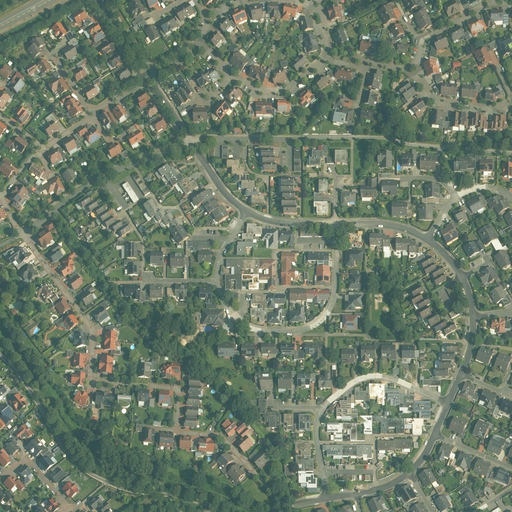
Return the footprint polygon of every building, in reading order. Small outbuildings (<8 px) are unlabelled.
[(145,12),(137,0),(129,5),(132,9),(131,9),(133,13),(131,15),(134,19),(141,14),(145,12)] [(145,0),(147,2),(146,3),(150,9),(157,4),(155,1),(154,0),(145,0)] [(413,0),(408,0),(404,2),(407,6),(410,11),(418,7),(417,4),(415,1),(414,2),(413,0)] [(418,7),(410,11),(413,15),(417,13),(424,9),(426,8),(423,1),(417,4),(418,7)] [(393,2),(386,6),(387,8),(389,7),(391,11),(396,9),(393,2)] [(454,2),(447,5),(448,7),(444,9),(444,10),(445,12),(446,13),(449,17),(460,12),(456,4),(455,2),(454,2)] [(163,8),(159,3),(155,6),(159,11),(163,8)] [(188,5),(181,9),(186,17),(193,13),(191,8),(188,5)] [(276,5),(272,5),(269,5),(269,7),(268,15),(271,15),(271,19),(277,20),(278,15),(279,6),(276,6),(276,5)] [(337,5),(327,8),(329,15),(339,12),(337,5)] [(297,9),(286,6),(284,15),(283,19),(289,20),(290,17),(295,18),(296,14),(297,9)] [(255,7),(253,7),(252,8),(250,8),(251,15),(252,15),(253,21),(258,20),(255,7)] [(387,8),(379,13),(380,13),(382,16),(381,16),(382,19),(393,14),(391,11),(389,7),(387,8)] [(181,9),(179,10),(179,9),(175,12),(177,16),(181,21),(182,20),(183,21),(187,18),(186,17),(181,9)] [(242,9),(231,14),(233,18),(234,18),(237,23),(242,20),(243,22),(246,20),(243,13),(244,13),(242,9)] [(81,12),(72,17),(75,22),(75,25),(76,25),(80,23),(81,24),(82,23),(86,28),(88,27),(85,23),(88,21),(84,15),(83,15),(81,12)] [(339,12),(329,15),(331,22),(337,20),(341,19),(341,18),(339,12)] [(419,15),(415,17),(418,23),(417,24),(428,18),(425,12),(419,15)] [(502,12),(495,13),(495,12),(491,13),(491,18),(492,22),(493,22),(503,22),(502,12)] [(306,16),(302,13),(301,15),(299,19),(301,20),(301,22),(307,20),(306,16)] [(488,13),(484,15),(487,21),(484,23),(487,28),(490,27),(491,29),(495,27),(493,22),(492,22),(491,18),(490,17),(488,13)] [(141,14),(134,19),(138,25),(140,24),(145,21),(141,14)] [(382,19),(382,20),(381,20),(382,23),(384,23),(385,23),(386,25),(392,21),(395,20),(393,15),(394,15),(393,14),(382,19)] [(175,23),(171,18),(165,21),(171,31),(177,27),(175,23)] [(428,18),(417,24),(419,27),(419,26),(421,30),(425,28),(426,29),(432,26),(428,18)] [(307,20),(301,22),(302,25),(301,25),(303,32),(312,30),(310,19),(307,20)] [(145,21),(140,24),(143,29),(148,26),(145,21)] [(171,31),(165,21),(159,25),(163,30),(165,34),(171,31)] [(227,23),(224,21),(222,21),(221,22),(222,22),(218,26),(221,29),(220,30),(224,34),(229,29),(228,28),(230,26),(231,25),(229,24),(228,23),(227,23)] [(476,21),(472,23),(471,21),(470,22),(470,23),(470,24),(467,25),(472,35),(476,32),(483,29),(481,24),(481,23),(478,24),(476,21)] [(241,25),(239,26),(238,24),(235,25),(236,28),(241,33),(244,32),(241,25)] [(66,35),(60,25),(52,30),(55,34),(54,36),(55,37),(57,38),(58,40),(66,35)] [(90,29),(87,31),(91,37),(100,31),(96,25),(90,29)] [(400,26),(391,30),(395,38),(399,37),(404,34),(400,26)] [(153,27),(145,32),(151,43),(160,37),(153,27)] [(459,28),(449,34),(453,42),(457,40),(464,37),(463,35),(459,28)] [(100,31),(91,37),(95,43),(99,41),(104,37),(100,31)] [(226,39),(218,32),(216,35),(221,40),(223,42),(226,39)] [(338,34),(334,36),(338,46),(346,43),(344,38),(345,37),(343,33),(343,32),(338,34)] [(216,35),(215,34),(209,41),(215,47),(221,40),(216,35)] [(72,35),(66,39),(69,43),(75,39),(72,35)] [(443,36),(432,42),(434,45),(437,51),(443,48),(444,48),(448,46),(443,36)] [(309,39),(304,40),(304,41),(307,49),(308,49),(309,53),(318,50),(315,37),(309,39)] [(45,45),(41,39),(37,41),(41,48),(45,45)] [(69,43),(68,44),(70,48),(71,47),(72,47),(78,43),(75,39),(69,43)] [(36,40),(31,43),(33,48),(30,50),(32,53),(30,54),(33,59),(42,54),(39,49),(41,48),(37,41),(36,40)] [(370,43),(362,41),(361,48),(360,51),(368,53),(370,43)] [(392,44),(384,42),(382,52),(390,53),(391,49),(392,44)] [(101,48),(99,49),(100,51),(104,57),(106,56),(107,56),(110,54),(110,53),(114,51),(109,43),(101,48)] [(377,44),(370,43),(368,53),(375,54),(376,48),(377,44)] [(409,47),(399,44),(398,46),(397,52),(398,52),(407,55),(409,47)] [(490,44),(483,47),(485,50),(487,54),(493,51),(490,44)] [(502,46),(507,56),(511,54),(506,44),(502,46)] [(95,48),(91,50),(94,54),(100,51),(99,49),(101,48),(99,45),(95,48)] [(434,45),(432,46),(431,49),(432,49),(429,57),(436,59),(438,54),(436,51),(437,51),(434,45)] [(507,56),(502,46),(498,48),(502,58),(507,56)] [(70,48),(62,53),(65,56),(64,59),(67,59),(67,60),(68,60),(71,60),(71,56),(72,56),(74,56),(76,54),(72,47),(71,47),(70,48)] [(485,50),(475,55),(481,67),(484,66),(485,66),(488,65),(488,64),(491,62),(487,54),(485,50)] [(235,57),(231,62),(233,64),(233,65),(235,67),(244,58),(239,54),(238,53),(235,57)] [(112,56),(104,61),(107,65),(110,63),(109,61),(113,58),(112,56)] [(113,58),(109,61),(110,63),(113,68),(116,67),(119,65),(122,63),(117,56),(113,58)] [(300,58),(295,62),(296,64),(292,67),(297,72),(307,63),(304,59),(301,56),(300,58)] [(244,58),(235,67),(238,69),(239,69),(241,71),(246,66),(249,63),(249,62),(244,58)] [(45,61),(37,66),(37,67),(35,68),(36,70),(39,69),(41,73),(40,75),(42,77),(45,75),(44,74),(46,72),(47,72),(49,71),(49,70),(50,69),(45,61)] [(430,63),(424,64),(425,71),(427,70),(436,69),(435,63),(435,62),(430,63)] [(33,64),(25,69),(29,75),(36,70),(35,68),(33,64)] [(12,72),(5,67),(0,73),(0,75),(6,80),(9,76),(12,72)] [(260,69),(254,67),(253,67),(252,70),(250,76),(255,78),(255,79),(256,80),(260,69)] [(436,69),(427,70),(428,77),(434,76),(439,75),(439,74),(438,69),(439,68),(436,69)] [(81,69),(72,75),(77,82),(85,77),(81,69)] [(119,69),(111,73),(114,78),(117,76),(116,75),(121,72),(119,69)] [(121,72),(116,75),(117,76),(120,81),(122,79),(123,80),(124,80),(130,76),(125,69),(121,72)] [(215,71),(213,72),(212,69),(207,73),(206,73),(210,79),(213,77),(216,81),(219,78),(215,71)] [(267,72),(260,69),(256,80),(258,80),(264,82),(265,78),(267,73),(267,72)] [(282,69),(279,70),(279,71),(273,73),(274,77),(272,78),(274,84),(278,83),(284,81),(286,80),(285,76),(284,76),(282,69)] [(343,80),(345,71),(343,70),(343,71),(337,70),(337,72),(330,71),(333,77),(338,78),(338,79),(343,80)] [(345,71),(343,80),(348,81),(353,82),(354,78),(355,74),(353,73),(347,72),(347,71),(345,71)] [(20,75),(16,72),(16,73),(12,78),(11,79),(14,82),(16,80),(20,83),(23,79),(20,75)] [(206,73),(207,73),(206,72),(200,75),(207,85),(212,81),(210,79),(206,73)] [(207,85),(200,75),(195,79),(198,83),(201,88),(207,85)] [(328,76),(324,79),(327,82),(328,82),(330,84),(333,81),(331,79),(328,76)] [(324,79),(322,77),(314,83),(320,90),(325,86),(324,85),(327,82),(324,79)] [(372,77),(369,77),(368,83),(368,87),(371,87),(371,88),(376,89),(377,86),(379,86),(380,79),(372,77)] [(100,78),(92,83),(94,86),(102,82),(100,78)] [(54,79),(47,83),(50,89),(52,88),(51,87),(57,84),(54,79)] [(20,83),(16,80),(14,82),(14,83),(13,82),(11,85),(12,85),(10,88),(17,94),(24,86),(20,83)] [(68,90),(62,80),(57,84),(51,87),(52,88),(54,92),(56,90),(60,96),(68,90)] [(407,83),(398,89),(402,95),(411,88),(410,87),(407,83)] [(191,88),(187,84),(182,87),(184,91),(188,97),(194,93),(191,88)] [(445,86),(442,86),(441,95),(447,96),(448,96),(449,85),(445,85),(445,86)] [(456,86),(449,85),(448,96),(450,96),(456,96),(456,90),(457,87),(456,87),(456,86)] [(505,96),(500,86),(496,88),(497,90),(498,90),(501,97),(505,96)] [(92,87),(84,93),(88,100),(97,95),(92,87)] [(235,88),(234,90),(232,87),(230,89),(227,92),(236,99),(239,97),(240,97),(242,95),(241,93),(235,88)] [(475,88),(463,87),(462,97),(475,98),(475,93),(476,88),(475,88)] [(411,88),(402,95),(406,101),(411,97),(415,94),(412,90),(411,88)] [(14,95),(6,90),(3,94),(8,98),(10,97),(11,98),(14,95)] [(497,90),(492,93),(487,92),(486,101),(494,102),(501,98),(501,97),(498,90),(497,90)] [(188,97),(184,91),(179,94),(185,104),(191,100),(188,97)] [(306,91),(298,99),(301,101),(299,103),(304,108),(309,103),(314,99),(306,91)] [(236,99),(227,92),(226,94),(224,97),(227,99),(232,104),(236,99)] [(142,93),(139,95),(138,95),(136,96),(136,97),(135,98),(138,102),(139,102),(141,105),(144,103),(147,101),(145,98),(146,97),(145,96),(144,96),(142,93)] [(370,94),(366,93),(364,104),(373,106),(374,101),(376,102),(377,102),(378,97),(378,96),(370,94)] [(185,104),(179,94),(173,98),(179,107),(180,107),(183,105),(185,104)] [(343,126),(344,124),(350,125),(351,123),(351,122),(352,120),(351,120),(353,112),(342,109),(342,106),(343,106),(344,100),(344,97),(339,96),(334,100),(333,105),(334,105),(333,110),(339,111),(339,116),(335,115),(333,123),(343,126)] [(65,106),(69,112),(79,106),(78,105),(77,105),(74,100),(68,104),(65,106)] [(419,100),(417,102),(415,103),(413,104),(410,107),(418,118),(423,114),(421,112),(426,109),(419,100)] [(408,103),(402,107),(405,111),(410,107),(413,104),(411,101),(408,103)] [(223,104),(221,102),(219,104),(218,104),(216,106),(226,114),(225,114),(229,110),(229,109),(223,104)] [(230,106),(225,102),(223,104),(229,109),(229,110),(231,111),(233,109),(230,106)] [(286,102),(278,102),(278,105),(278,106),(278,109),(278,110),(278,111),(284,111),(284,112),(289,112),(289,111),(289,103),(286,103),(286,102)] [(79,106),(69,112),(72,118),(82,112),(79,108),(80,108),(79,106)] [(153,106),(145,111),(149,118),(153,116),(156,115),(156,114),(157,113),(153,106)] [(226,114),(216,106),(214,109),(213,111),(215,112),(214,114),(218,118),(220,119),(222,117),(223,118),(226,114)] [(120,107),(119,108),(118,108),(117,109),(117,110),(113,112),(115,115),(116,118),(117,118),(119,120),(124,117),(126,116),(123,111),(120,107)] [(19,108),(14,114),(18,117),(21,112),(23,110),(19,108)] [(131,117),(126,109),(123,111),(126,116),(124,117),(126,120),(131,117)] [(194,110),(194,116),(194,120),(200,120),(201,122),(207,122),(207,110),(194,110)] [(374,113),(363,110),(361,121),(364,121),(364,119),(365,119),(367,119),(368,120),(371,121),(372,120),(374,113)] [(21,112),(18,117),(16,119),(23,124),(26,121),(27,121),(28,119),(28,118),(28,117),(21,112)] [(437,113),(437,114),(433,114),(432,114),(432,117),(432,118),(432,124),(437,125),(437,126),(439,126),(442,126),(442,122),(442,119),(441,118),(442,114),(440,114),(439,113),(437,113)] [(107,114),(100,118),(106,127),(110,124),(111,125),(113,124),(108,116),(107,114)] [(57,122),(51,115),(48,118),(51,123),(52,122),(53,125),(57,122)] [(458,116),(452,115),(451,123),(451,128),(453,128),(453,132),(458,132),(459,133),(459,131),(459,127),(460,115),(458,115),(458,116)] [(76,117),(69,122),(71,126),(78,121),(76,117)] [(157,122),(153,125),(157,131),(161,129),(165,130),(165,127),(166,126),(162,119),(157,122)] [(51,123),(43,129),(49,137),(57,130),(53,125),(52,122),(51,123)] [(84,128),(77,132),(80,137),(87,133),(84,128)] [(94,130),(84,136),(90,145),(100,139),(94,130)] [(136,130),(135,131),(133,132),(130,134),(131,136),(127,139),(132,146),(136,143),(137,144),(138,143),(138,142),(142,139),(136,130)] [(22,141),(18,138),(14,144),(12,146),(12,147),(18,151),(18,152),(21,154),(21,153),(27,145),(22,141)] [(73,143),(70,139),(62,143),(68,153),(76,148),(73,143)] [(14,144),(9,140),(4,147),(9,151),(12,147),(12,146),(14,144)] [(82,148),(76,141),(73,143),(76,148),(77,151),(82,148)] [(115,146),(114,147),(112,146),(106,150),(109,155),(112,155),(113,157),(120,153),(116,146),(115,146)] [(65,156),(60,149),(56,151),(60,158),(61,159),(65,156)] [(56,151),(47,156),(50,160),(49,161),(50,162),(51,162),(52,164),(56,162),(56,161),(60,158),(56,151)] [(126,151),(120,155),(123,160),(130,158),(126,151)] [(347,152),(335,152),(335,165),(347,165),(347,152)] [(391,154),(382,154),(379,154),(379,163),(382,163),(382,168),(391,168),(391,161),(390,161),(390,158),(391,158),(391,154)] [(413,156),(403,156),(403,166),(409,166),(409,167),(413,167),(413,163),(413,156)] [(484,157),(475,156),(475,162),(475,164),(480,164),(480,162),(483,162),(484,162),(484,157)] [(12,165),(5,159),(2,164),(4,165),(5,164),(9,168),(12,165)] [(469,160),(456,160),(456,164),(454,165),(454,173),(460,173),(460,172),(467,171),(467,169),(469,169),(469,167),(470,167),(470,162),(469,160)] [(492,162),(484,162),(483,162),(480,162),(480,164),(480,171),(487,171),(487,173),(488,173),(488,172),(491,172),(491,162),(492,162)] [(9,168),(5,164),(4,165),(0,170),(0,171),(2,173),(2,174),(4,175),(5,175),(8,177),(13,171),(9,168)] [(37,167),(36,168),(34,166),(34,165),(33,165),(29,171),(39,179),(44,173),(41,171),(41,170),(37,167)] [(69,165),(61,169),(64,174),(71,170),(71,171),(72,170),(69,165)] [(511,165),(511,166),(509,166),(508,167),(505,167),(504,168),(504,172),(503,173),(503,177),(504,178),(508,178),(509,179),(511,178),(511,165)] [(168,166),(159,172),(162,178),(165,177),(172,172),(168,166)] [(64,174),(63,175),(68,184),(76,179),(71,171),(71,170),(64,174)] [(172,172),(165,177),(169,183),(170,182),(178,176),(174,170),(172,172)] [(178,176),(170,182),(173,188),(178,185),(185,181),(181,175),(178,176)] [(58,179),(44,186),(46,190),(48,194),(54,191),(56,196),(64,191),(58,179)] [(185,181),(178,185),(182,190),(183,190),(191,184),(187,179),(185,181)] [(397,198),(397,182),(385,182),(385,179),(378,179),(378,183),(383,183),(383,194),(390,194),(390,198),(397,198)] [(369,188),(361,188),(361,199),(376,199),(376,180),(369,180),(369,188)] [(191,184),(183,190),(185,194),(186,193),(188,195),(198,188),(194,182),(191,184)] [(328,182),(317,182),(317,187),(319,187),(319,194),(322,194),(328,194),(328,182)] [(40,185),(36,191),(40,194),(46,190),(44,187),(43,187),(44,187),(43,187),(40,185)] [(24,191),(18,187),(15,191),(15,190),(14,192),(23,199),(27,194),(27,193),(24,191)] [(34,193),(27,187),(24,191),(27,193),(27,194),(31,197),(34,193)] [(439,187),(426,187),(426,192),(427,192),(427,199),(439,199),(439,187)] [(209,191),(194,201),(198,208),(202,205),(213,198),(209,191)] [(23,199),(14,192),(12,193),(13,194),(9,198),(14,202),(18,205),(23,199)] [(352,194),(341,194),(341,206),(346,206),(346,203),(355,203),(355,194),(352,194)] [(495,200),(494,198),(488,202),(492,209),(495,207),(502,203),(499,197),(495,200)] [(87,198),(78,203),(82,210),(86,207),(91,204),(87,198)] [(213,198),(202,205),(206,210),(216,203),(213,198)] [(478,198),(467,204),(472,214),(477,211),(483,208),(484,207),(482,204),(479,198),(478,198)] [(502,203),(495,207),(496,207),(499,213),(499,214),(505,210),(509,208),(505,201),(502,203)] [(18,205),(14,202),(11,206),(18,212),(21,207),(18,205)] [(91,204),(86,207),(90,214),(93,212),(98,208),(94,202),(91,204)] [(151,202),(143,207),(147,213),(155,208),(151,202)] [(216,203),(206,210),(209,215),(212,214),(220,208),(216,203)] [(321,204),(314,204),(314,209),(317,209),(317,215),(328,215),(328,204),(321,204)] [(407,204),(392,204),(392,216),(406,216),(407,216),(407,211),(407,204)] [(472,214),(467,204),(463,206),(467,212),(469,216),(472,214)] [(98,208),(93,212),(97,218),(98,217),(106,212),(102,206),(98,208)] [(220,208),(212,214),(215,219),(225,212),(222,207),(220,208)] [(429,207),(420,207),(420,216),(422,216),(422,220),(432,220),(432,210),(432,207),(429,207)] [(155,208),(147,213),(151,220),(155,217),(159,214),(155,208)] [(461,211),(454,215),(457,221),(461,219),(462,222),(467,219),(464,213),(462,210),(461,211)] [(106,212),(98,217),(102,224),(103,223),(110,218),(106,212)] [(159,214),(155,217),(159,223),(163,221),(167,218),(163,212),(159,214)] [(225,212),(215,219),(219,224),(229,218),(225,212)] [(167,218),(163,221),(167,227),(171,225),(175,222),(171,216),(167,218)] [(110,218),(103,223),(107,230),(110,227),(115,224),(111,218),(110,218)] [(175,222),(171,225),(175,231),(181,227),(183,226),(179,219),(175,222)] [(115,224),(110,227),(114,234),(117,232),(123,228),(118,222),(115,224)] [(256,225),(253,225),(247,225),(247,228),(247,235),(253,235),(262,235),(262,231),(262,228),(256,228),(256,225)] [(450,225),(446,228),(447,230),(441,234),(446,242),(450,240),(451,241),(458,238),(453,230),(451,225),(450,225)] [(123,228),(117,232),(122,238),(130,232),(126,226),(123,228)] [(497,240),(490,226),(479,232),(487,246),(491,243),(497,240)] [(175,231),(171,234),(174,238),(175,237),(178,241),(177,241),(179,245),(189,239),(181,227),(175,231)] [(46,231),(36,238),(42,247),(44,249),(48,246),(47,244),(47,243),(52,240),(46,231)] [(273,231),(266,231),(263,231),(262,231),(262,235),(262,240),(270,240),(270,249),(278,249),(278,241),(278,235),(273,235),(273,231)] [(294,233),(278,233),(278,235),(278,241),(288,241),(288,246),(293,246),(294,233)] [(502,248),(497,240),(491,243),(496,252),(499,251),(502,248)] [(478,241),(465,248),(471,258),(484,251),(478,241)] [(245,243),(238,243),(238,249),(237,249),(237,256),(246,256),(246,248),(253,248),(253,243),(245,243)] [(59,249),(56,245),(50,250),(53,253),(57,250),(59,249)] [(129,246),(125,246),(125,247),(125,259),(136,259),(136,253),(136,246),(129,246)] [(16,248),(8,253),(13,260),(16,258),(15,255),(19,253),(16,248)] [(29,258),(23,249),(19,253),(15,255),(16,258),(18,259),(19,258),(22,262),(21,263),(25,261),(26,261),(28,259),(28,258),(29,258)] [(53,253),(49,256),(53,263),(54,262),(55,263),(57,261),(57,260),(62,257),(57,250),(53,253)] [(357,252),(351,252),(351,254),(346,254),(346,267),(353,267),(353,261),(362,261),(362,254),(362,252),(357,252)] [(501,254),(495,257),(501,269),(511,263),(505,252),(504,252),(501,254)] [(202,253),(198,253),(198,263),(211,263),(211,253),(202,253)] [(161,254),(151,254),(150,265),(151,265),(151,264),(158,264),(158,266),(163,267),(163,257),(163,254),(161,254)] [(295,254),(282,254),(282,263),(282,270),(291,270),(291,260),(295,260),(295,254)] [(184,256),(171,256),(171,265),(177,265),(177,268),(184,268),(184,257),(184,256)] [(68,257),(62,262),(64,265),(64,269),(62,269),(59,271),(61,273),(60,275),(63,275),(64,277),(69,274),(71,274),(71,270),(72,271),(73,266),(72,266),(73,263),(68,257)] [(431,257),(420,263),(423,270),(433,264),(434,263),(431,257)] [(242,261),(228,261),(228,264),(227,264),(227,268),(235,268),(235,271),(235,276),(242,276),(242,261)] [(259,261),(245,261),(245,270),(254,270),(254,276),(259,276),(259,270),(259,261)] [(271,266),(271,261),(259,261),(259,270),(268,270),(271,266)] [(271,266),(268,270),(268,276),(276,276),(276,261),(271,261),(271,266)] [(29,267),(28,268),(27,267),(23,270),(24,271),(20,274),(24,280),(27,278),(29,281),(31,280),(36,276),(30,267),(29,267),(27,264),(25,265),(27,264),(29,267)] [(423,270),(426,276),(431,273),(437,270),(433,264),(423,270)] [(133,266),(128,266),(128,276),(138,276),(138,266),(133,266)] [(329,268),(317,268),(317,282),(319,282),(324,282),(329,282),(329,268)] [(441,268),(437,270),(431,273),(434,280),(443,274),(445,274),(441,268)] [(491,269),(483,273),(479,276),(483,284),(488,281),(489,283),(496,279),(497,279),(495,276),(491,269)] [(282,270),(282,278),(282,286),(290,286),(291,276),(295,276),(295,272),(294,270),(291,270),(282,270)] [(77,273),(69,279),(71,282),(77,277),(77,278),(79,277),(77,273)] [(36,276),(31,280),(35,284),(33,286),(40,281),(42,279),(38,274),(36,276)] [(443,274),(434,280),(438,286),(447,281),(443,274)] [(235,276),(226,276),(225,291),(231,291),(231,281),(236,281),(236,291),(242,291),(242,280),(242,276),(235,276)] [(254,276),(242,276),(242,280),(253,280),(253,286),(249,286),(249,291),(259,291),(259,281),(259,276),(254,276)] [(268,276),(259,276),(259,281),(268,281),(268,284),(269,284),(269,291),(276,291),(276,276),(268,276)] [(360,277),(352,276),(352,284),(349,284),(349,290),(360,290),(360,277)] [(71,282),(69,284),(74,290),(76,288),(77,289),(79,287),(79,286),(82,284),(77,278),(77,277),(71,282)] [(53,296),(45,285),(44,286),(40,281),(44,286),(34,293),(37,298),(40,295),(45,302),(49,299),(53,296)] [(507,289),(502,281),(499,283),(497,284),(500,289),(502,292),(507,289)] [(94,290),(90,285),(83,291),(85,294),(87,293),(89,295),(94,290)] [(420,286),(410,292),(414,298),(420,295),(423,293),(420,286)] [(139,287),(124,287),(124,297),(134,297),(134,301),(139,301),(139,287)] [(158,287),(158,288),(149,288),(149,291),(149,299),(162,299),(162,287),(158,287)] [(187,288),(175,287),(175,289),(175,297),(180,297),(180,302),(187,302),(187,297),(187,288)] [(212,290),(204,290),(204,289),(200,289),(200,301),(212,301),(212,290)] [(500,289),(492,293),(493,296),(492,297),(496,304),(501,301),(506,299),(505,298),(502,292),(500,289)] [(307,291),(290,291),(290,301),(302,301),(302,299),(307,299),(307,292),(307,291)] [(321,291),(315,291),(315,292),(307,292),(307,299),(307,300),(315,300),(315,303),(320,303),(320,300),(328,300),(328,298),(329,298),(329,292),(320,292),(321,291)] [(85,294),(79,298),(86,307),(93,301),(89,295),(87,293),(85,294)] [(53,296),(49,299),(52,304),(58,300),(55,295),(53,296)] [(414,298),(410,300),(414,306),(416,305),(423,301),(420,295),(414,298)] [(268,296),(262,296),(253,296),(253,305),(261,305),(261,310),(268,310),(268,296)] [(285,296),(268,296),(268,310),(274,310),(274,304),(285,304),(285,296)] [(354,297),(350,297),(349,303),(346,303),(346,311),(355,311),(355,306),(361,306),(361,297),(354,297)] [(506,299),(501,301),(504,307),(507,305),(507,304),(510,302),(507,297),(505,298),(506,299)] [(423,301),(416,305),(420,311),(427,307),(430,305),(427,299),(423,301)] [(52,304),(51,305),(53,308),(55,308),(57,306),(56,306),(61,303),(58,300),(52,304)] [(61,303),(56,306),(57,306),(59,309),(58,311),(59,311),(59,312),(60,314),(61,314),(62,315),(70,309),(63,301),(61,303)] [(105,302),(99,306),(102,309),(104,311),(109,308),(105,302)] [(304,307),(298,307),(298,314),(290,314),(290,322),(298,322),(298,321),(304,321),(304,314),(304,307)] [(420,311),(417,312),(422,321),(432,316),(427,307),(420,311)] [(102,309),(99,311),(97,313),(93,315),(95,318),(95,320),(97,322),(98,322),(99,323),(108,317),(104,311),(102,309)] [(261,310),(251,310),(251,317),(255,317),(255,318),(260,318),(260,323),(261,323),(264,323),(264,322),(268,322),(268,316),(268,310),(261,310)] [(282,310),(276,310),(276,316),(268,316),(268,322),(268,324),(282,324),(282,317),(282,310)] [(223,312),(204,312),(204,318),(205,318),(205,323),(215,323),(215,326),(223,327),(223,324),(223,322),(222,322),(223,312)] [(441,323),(435,314),(432,316),(422,321),(423,321),(426,319),(426,320),(427,319),(430,324),(429,324),(431,328),(441,323)] [(65,322),(64,323),(66,325),(69,330),(72,328),(73,328),(75,327),(75,326),(78,324),(72,317),(65,322)] [(355,317),(343,317),(343,324),(345,324),(345,330),(357,330),(357,317),(355,317)] [(63,318),(55,323),(58,327),(60,326),(62,328),(66,325),(64,323),(65,322),(63,318)] [(333,318),(333,322),(329,322),(329,327),(334,327),(334,322),(339,322),(339,318),(333,318)] [(441,323),(431,328),(431,329),(433,328),(436,334),(442,330),(447,328),(443,322),(441,323)] [(504,322),(492,322),(492,330),(494,330),(496,332),(496,334),(498,334),(497,335),(499,336),(500,336),(502,335),(502,334),(504,334),(504,330),(504,322)] [(447,328),(442,330),(446,336),(457,330),(453,324),(447,328)] [(114,326),(105,328),(106,332),(106,334),(113,334),(113,330),(115,330),(114,326)] [(79,328),(73,333),(75,336),(75,340),(74,341),(73,342),(73,344),(74,345),(76,345),(76,348),(86,346),(85,335),(83,335),(82,331),(79,328)] [(106,334),(105,337),(105,342),(115,343),(115,339),(117,338),(117,336),(116,335),(113,334),(106,334)] [(115,343),(105,342),(105,344),(104,350),(111,351),(115,351),(115,348),(116,346),(116,344),(115,343)] [(233,345),(219,345),(219,357),(233,357),(233,352),(233,345)] [(255,345),(242,345),(242,357),(243,357),(243,356),(247,356),(247,357),(254,357),(255,351),(255,345)] [(276,346),(262,346),(262,350),(262,355),(269,355),(269,358),(276,358),(276,346)] [(294,346),(282,346),(282,356),(294,356),(294,352),(294,346)] [(322,346),(306,346),(306,355),(316,355),(316,362),(322,362),(322,346)] [(457,346),(447,346),(446,354),(454,354),(457,354),(457,346)] [(374,347),(362,347),(362,362),(368,362),(368,359),(368,358),(374,358),(374,360),(374,350),(374,347)] [(392,348),(382,348),(382,360),(382,358),(390,358),(390,361),(396,361),(396,354),(395,354),(395,351),(395,348),(392,348)] [(415,348),(402,348),(402,359),(414,359),(415,352),(415,348)] [(492,354),(481,349),(476,359),(488,365),(492,358),(493,354),(492,354)] [(354,351),(342,351),(342,362),(348,362),(348,364),(354,364),(354,351)] [(446,354),(442,354),(442,362),(451,362),(454,362),(454,354),(446,354)] [(510,359),(500,355),(494,367),(495,368),(495,366),(501,368),(500,371),(501,371),(501,370),(506,372),(510,363),(511,360),(510,359)] [(80,357),(76,357),(76,356),(75,357),(74,357),(74,368),(84,369),(84,366),(85,365),(84,364),(84,359),(80,358),(80,357)] [(442,362),(439,362),(439,370),(448,370),(451,370),(451,362),(442,362)] [(170,365),(167,368),(166,367),(165,367),(163,369),(163,370),(165,372),(163,374),(162,379),(170,380),(170,375),(172,373),(175,373),(176,365),(170,365)] [(112,367),(100,366),(99,370),(100,370),(100,374),(111,375),(112,367)] [(151,367),(140,366),(140,372),(139,372),(138,378),(148,379),(149,371),(151,371),(151,367)] [(439,370),(436,370),(436,378),(439,378),(448,378),(448,370),(439,370)] [(78,375),(76,375),(76,377),(73,377),(72,384),(75,384),(75,386),(77,388),(78,387),(83,387),(84,383),(83,383),(84,380),(84,375),(78,375)] [(271,375),(258,375),(258,379),(259,379),(259,380),(260,380),(260,383),(261,390),(265,390),(265,391),(271,391),(271,386),(270,386),(271,383),(272,383),(273,383),(271,375)] [(291,376),(279,376),(279,390),(291,390),(292,382),(292,376),(291,376)] [(310,376),(299,376),(299,383),(302,383),(302,387),(310,387),(310,383),(310,376)] [(332,377),(319,377),(319,387),(325,387),(325,389),(333,389),(333,381),(333,377),(332,377)] [(199,380),(189,379),(188,384),(190,384),(189,387),(190,387),(200,388),(200,384),(199,384),(199,380)] [(476,388),(466,384),(461,396),(465,398),(467,394),(473,397),(476,388)] [(384,387),(377,387),(377,386),(370,386),(370,388),(370,396),(377,396),(378,397),(379,398),(379,404),(383,404),(383,406),(384,406),(385,394),(385,387),(385,386),(384,386),(384,387)] [(201,388),(190,387),(190,391),(189,391),(189,395),(199,396),(200,392),(201,392),(201,388)] [(366,392),(364,392),(364,393),(360,393),(360,392),(355,392),(355,396),(355,405),(355,400),(364,400),(364,405),(369,405),(370,396),(370,388),(366,388),(366,392)] [(9,394),(8,395),(13,400),(17,396),(20,400),(21,399),(19,396),(20,395),(15,389),(11,392),(9,394)] [(148,392),(138,391),(138,397),(137,398),(137,401),(138,402),(142,402),(143,401),(145,401),(148,402),(148,400),(148,392)] [(399,391),(394,391),(388,391),(388,394),(388,401),(394,401),(394,406),(399,406),(400,396),(399,391)] [(496,397),(484,392),(480,401),(487,404),(485,407),(490,409),(492,404),(496,397)] [(82,395),(79,393),(74,401),(78,403),(77,403),(80,405),(80,404),(84,406),(88,398),(85,397),(86,396),(82,394),(82,395)] [(169,393),(160,393),(159,402),(162,403),(163,404),(168,404),(169,404),(169,398),(169,393)] [(100,395),(99,395),(99,394),(96,394),(96,403),(98,405),(98,410),(103,410),(103,406),(104,395),(102,394),(102,397),(101,396),(100,395)] [(111,396),(106,396),(106,395),(104,395),(103,406),(111,406),(111,397),(111,396)] [(20,400),(17,396),(13,400),(10,403),(12,406),(13,406),(16,409),(16,410),(18,413),(26,406),(23,403),(24,402),(21,399),(20,400)] [(126,396),(123,396),(123,397),(117,396),(117,401),(118,401),(118,402),(117,402),(118,403),(118,405),(119,406),(120,407),(121,408),(123,409),(124,409),(126,409),(128,408),(129,408),(130,407),(129,407),(130,402),(131,397),(126,397),(126,396)] [(414,396),(400,396),(399,406),(399,409),(408,409),(408,412),(414,412),(414,403),(414,396)] [(189,398),(188,402),(187,402),(187,406),(195,406),(198,407),(198,406),(198,403),(199,403),(200,399),(198,399),(189,398)] [(154,401),(148,400),(148,402),(145,401),(145,408),(154,408),(154,401)] [(511,404),(505,401),(504,400),(501,408),(500,410),(511,415),(511,412),(511,403),(511,404)] [(347,402),(340,402),(340,406),(341,406),(341,409),(337,409),(337,414),(342,414),(342,418),(343,418),(353,418),(353,419),(357,419),(357,417),(357,410),(351,410),(351,406),(347,406),(347,402)] [(430,403),(419,403),(419,407),(418,407),(418,412),(419,412),(423,412),(423,420),(430,420),(430,419),(430,409),(430,403)] [(11,414),(4,406),(0,409),(0,413),(3,417),(5,419),(7,418),(11,414)] [(501,408),(496,406),(493,414),(493,415),(497,416),(500,410),(501,408)] [(195,409),(188,409),(188,412),(186,412),(186,417),(188,417),(197,417),(197,414),(198,414),(199,410),(198,410),(195,409)] [(266,414),(263,414),(263,418),(265,418),(265,423),(269,423),(269,428),(280,428),(280,425),(280,416),(280,414),(266,414)] [(292,416),(280,416),(280,425),(287,425),(287,430),(287,431),(292,431),(292,425),(292,416)] [(311,416),(299,416),(299,425),(299,430),(305,430),(305,432),(311,432),(311,416)] [(9,421),(7,418),(5,419),(3,417),(0,419),(1,420),(5,426),(10,422),(9,421)] [(372,417),(357,417),(357,419),(357,423),(366,423),(366,431),(364,431),(364,435),(372,435),(372,423),(372,417)] [(387,417),(372,417),(372,423),(381,423),(381,435),(387,435),(387,427),(387,420),(387,417)] [(467,424),(454,418),(449,430),(459,434),(462,435),(463,432),(467,424)] [(187,420),(186,420),(186,423),(185,423),(184,428),(191,428),(191,429),(194,429),(194,428),(195,428),(196,424),(197,424),(197,420),(187,420)] [(404,420),(387,420),(387,427),(398,427),(398,435),(404,435),(404,420)] [(423,420),(408,420),(408,425),(413,425),(413,435),(421,435),(421,425),(423,425),(423,420)] [(230,422),(227,425),(227,426),(223,430),(229,437),(231,435),(232,435),(236,431),(237,430),(236,429),(230,422)] [(482,425),(478,423),(474,432),(478,434),(477,436),(484,439),(488,429),(489,427),(486,425),(483,424),(482,425)] [(246,429),(241,424),(236,429),(237,430),(236,431),(240,435),(246,429)] [(342,425),(327,425),(327,433),(335,433),(335,441),(342,441),(342,430),(342,425)] [(357,425),(342,425),(342,430),(351,430),(351,442),(357,442),(357,425)] [(25,426),(18,432),(17,430),(14,433),(13,433),(14,435),(17,439),(19,437),(21,440),(26,440),(26,441),(32,435),(25,426)] [(246,429),(240,435),(243,439),(245,437),(246,438),(251,434),(246,429)] [(145,431),(143,430),(143,433),(142,438),(144,438),(143,443),(153,444),(153,439),(154,439),(154,436),(153,435),(154,431),(145,431)] [(243,439),(237,445),(244,453),(252,445),(246,438),(245,437),(243,439)] [(191,439),(181,439),(180,448),(187,449),(187,448),(192,448),(193,444),(193,443),(191,443),(191,439)] [(499,444),(492,440),(488,450),(495,453),(495,452),(499,454),(499,455),(500,455),(502,450),(505,442),(500,440),(499,444)] [(35,441),(27,448),(35,458),(39,454),(43,451),(44,450),(38,443),(37,444),(35,441)] [(411,441),(395,441),(395,442),(395,450),(411,450),(411,441)] [(395,442),(378,442),(378,451),(395,451),(395,450),(395,442)] [(505,442),(502,450),(507,452),(510,444),(505,442)] [(16,447),(13,443),(13,444),(6,449),(12,456),(19,450),(16,447)] [(303,444),(296,444),(296,451),(296,450),(301,450),(301,457),(310,457),(311,457),(311,444),(303,444)] [(448,447),(443,445),(439,454),(436,460),(442,463),(442,462),(441,462),(444,455),(449,457),(449,458),(449,459),(453,450),(453,449),(453,450),(448,447)] [(57,446),(52,450),(56,455),(61,451),(57,446)] [(372,447),(357,447),(357,457),(357,458),(363,458),(363,454),(367,454),(367,460),(372,460),(372,447)] [(44,450),(43,451),(39,454),(42,457),(48,452),(49,451),(46,448),(44,450)] [(9,457),(3,450),(1,452),(3,455),(7,459),(9,457)] [(53,457),(48,452),(42,457),(45,461),(48,459),(49,461),(53,457)] [(255,453),(249,458),(252,461),(258,456),(255,453)] [(258,456),(252,461),(256,465),(257,467),(258,467),(259,469),(261,469),(262,467),(263,466),(266,462),(266,461),(264,458),(264,456),(261,453),(258,456)] [(473,458),(462,453),(458,461),(456,466),(465,470),(467,466),(469,467),(473,458)] [(227,454),(218,463),(224,469),(226,467),(233,461),(227,454)] [(7,459),(3,455),(0,457),(0,462),(4,468),(10,463),(7,459)] [(301,457),(297,457),(297,462),(298,462),(298,465),(304,465),(304,469),(313,469),(313,461),(310,461),(310,457),(301,457)] [(49,461),(48,459),(45,461),(40,465),(45,472),(53,465),(49,461)] [(490,466),(479,461),(474,471),(483,475),(483,473),(487,475),(489,469),(490,466)] [(60,469),(57,465),(50,471),(53,474),(58,470),(60,469)] [(230,472),(228,474),(236,483),(239,481),(246,474),(243,471),(244,470),(242,468),(240,469),(238,466),(230,472)] [(26,468),(25,468),(25,467),(18,472),(23,478),(25,480),(27,478),(31,474),(28,471),(26,468)] [(53,474),(50,477),(52,479),(56,484),(63,478),(60,475),(62,474),(58,470),(53,474)] [(429,470),(420,476),(423,481),(423,480),(424,482),(423,483),(426,488),(432,484),(431,483),(435,481),(435,482),(436,482),(429,470)] [(511,475),(498,470),(496,474),(494,480),(507,485),(511,475)] [(306,476),(301,476),(301,478),(300,484),(307,484),(307,489),(317,489),(317,480),(313,480),(313,476),(306,476)] [(16,483),(12,478),(4,484),(10,491),(15,487),(18,485),(16,483)] [(27,478),(25,480),(23,478),(19,481),(23,486),(29,481),(27,478)] [(61,489),(68,500),(78,493),(68,478),(60,483),(64,488),(61,489)] [(19,481),(16,483),(18,485),(15,487),(20,492),(25,488),(23,486),(19,481)] [(442,485),(435,489),(438,495),(446,491),(442,485)] [(409,486),(397,494),(400,498),(403,496),(407,503),(408,503),(415,499),(416,498),(413,492),(409,486)] [(471,490),(465,488),(459,492),(463,498),(462,498),(468,508),(477,502),(471,493),(472,492),(471,490)] [(446,491),(438,495),(441,499),(444,497),(445,498),(449,496),(446,491)] [(483,492),(479,491),(476,492),(481,500),(486,496),(483,492)] [(12,498),(7,492),(4,495),(6,497),(4,499),(7,503),(12,498)] [(445,498),(444,497),(441,499),(435,502),(441,511),(442,511),(450,507),(445,498)] [(96,498),(95,500),(94,499),(92,501),(92,502),(89,505),(93,510),(97,507),(101,504),(96,498)] [(378,499),(369,503),(372,511),(380,511),(383,511),(383,510),(381,505),(384,504),(382,498),(378,499)] [(415,499),(408,503),(407,503),(405,504),(407,507),(414,503),(416,502),(415,499)] [(55,503),(52,500),(45,506),(48,509),(47,509),(49,511),(50,511),(55,511),(56,511),(59,509),(57,506),(55,503)] [(414,503),(407,507),(405,508),(407,511),(408,511),(410,511),(409,511),(416,507),(414,503)]
